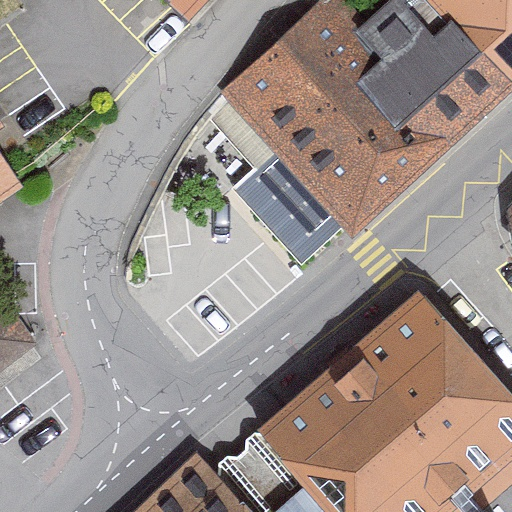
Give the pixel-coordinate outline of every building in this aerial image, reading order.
[(218,0),(176,0),(200,21),(218,0)] [(349,224),(360,236),(511,96),(511,87),(432,0),(409,0),(360,45),(327,8),(231,96),(288,159),(245,198),(306,264),(349,224)] [(511,0),(432,0),(511,87),(511,0)] [(0,112),(0,206),(28,189),(0,142),(0,117),(2,116),(0,112)] [(511,395),(425,298),(221,473),(257,511),(449,511),(511,455),(511,395)] [(0,369),(37,344),(11,305),(0,312),(0,369)] [(216,464),(162,511),(257,511),(221,473),(216,464)]
